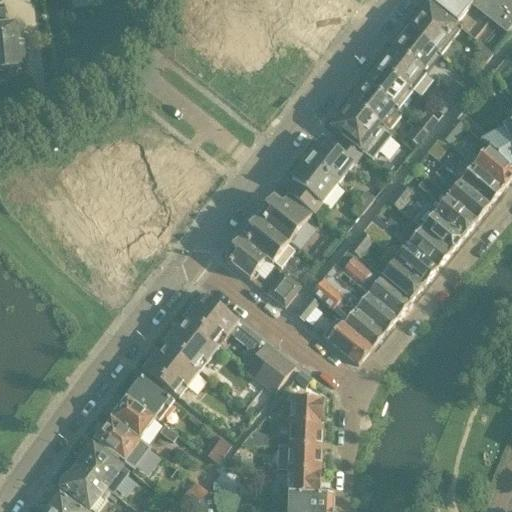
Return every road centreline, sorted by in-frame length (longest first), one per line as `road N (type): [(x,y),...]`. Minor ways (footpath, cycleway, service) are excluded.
road 1 (residential): [(0,503),(165,287),(196,264)]
road 2 (residential): [(359,395),(375,365),(511,202)]
road 3 (residential): [(261,172),(394,0)]
road 4 (residential): [(359,395),(196,264)]
road 5 (residential): [(0,153),(109,102),(137,70)]
road 6 (residential): [(261,172),(137,70)]
